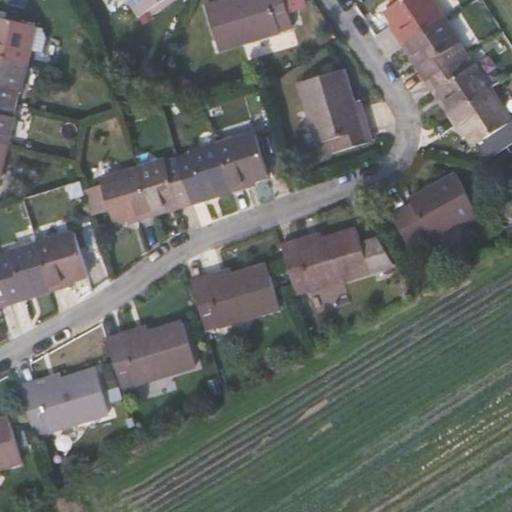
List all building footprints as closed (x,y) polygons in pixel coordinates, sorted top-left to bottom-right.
[(128,0),(138,15),(160,0),(128,0)] [(237,0),(205,10),(218,52),(292,30),(282,0),(237,0)] [(396,38),(404,49),(407,47),(445,23),(429,0),(406,0),(386,13),(394,26),(400,35),(396,38)] [(0,61),(27,68),(36,30),(0,21),(0,61)] [(422,70),(419,72),(426,83),(467,57),(445,23),(407,47),(422,70)] [(394,26),(390,28),(396,38),(400,35),(394,26)] [(404,49),(419,72),(422,70),(407,47),(404,49)] [(490,57),(474,67),(467,57),(426,83),(433,95),(437,92),(452,115),(489,91),(506,80),(490,57)] [(0,104),(17,108),(27,68),(0,61),(0,104)] [(366,129),(360,130),(354,107),(343,73),(300,85),(322,159),(371,145),(366,129)] [(474,148),(511,124),(489,91),(452,115),(448,118),(456,130),(460,127),(466,137),(474,148)] [(437,92),(433,95),(448,118),(452,115),(437,92)] [(254,114),(265,111),(259,93),(248,97),(254,114)] [(17,108),(0,104),(0,145),(7,147),(17,108)] [(366,129),(359,105),(354,107),(360,130),(366,129)] [(456,130),(462,139),(466,137),(460,127),(456,130)] [(267,179),(254,136),(215,148),(227,190),(229,195),(244,191),(243,186),(252,183),(267,179)] [(191,155),(192,158),(178,162),(192,207),(205,203),(203,198),(227,190),(215,148),(191,155)] [(164,164),(139,171),(152,214),(177,206),(178,211),(192,207),(178,162),(165,166),(164,164)] [(137,218),(139,223),(153,218),(152,214),(139,171),(100,183),(101,187),(90,190),(98,215),(109,212),(113,225),(126,221),(137,218)] [(427,236),(430,242),(478,217),(457,178),(410,203),(413,209),(392,219),(407,247),(427,236)] [(64,191),(68,205),(81,201),(77,186),(64,191)] [(98,215),(90,190),(84,192),(91,217),(98,215)] [(205,203),(229,195),(227,190),(203,198),(205,203)] [(153,218),(178,211),(177,206),(152,214),(153,218)] [(126,221),(128,226),(139,223),(137,218),(126,221)] [(378,242),(362,247),(357,232),(321,243),(297,250),(295,244),(280,248),(295,299),(394,269),(378,242)] [(87,278),(74,236),(36,248),(49,290),(50,295),(64,290),(63,286),(73,282),(87,278)] [(321,243),(320,237),(295,244),(297,250),(321,243)] [(23,298),(49,290),(36,248),(0,259),(0,270),(11,307),(24,303),(23,298)] [(205,334),(279,312),(266,268),(231,279),(206,286),(205,280),(190,284),(205,334)] [(0,310),(11,307),(0,270),(0,310)] [(231,279),(229,273),(205,280),(206,286),(231,279)] [(24,303),(50,295),(49,290),(23,298),(24,303)] [(122,392),(195,370),(182,327),(146,338),(123,345),(120,338),(106,342),(122,392)] [(146,338),(144,331),(120,338),(123,345),(146,338)] [(20,389),(35,440),(109,417),(95,374),(58,385),(36,392),(34,385),(20,389)] [(58,385),(56,378),(34,385),(36,392),(58,385)] [(0,470),(21,464),(8,421),(0,423),(0,470)]
